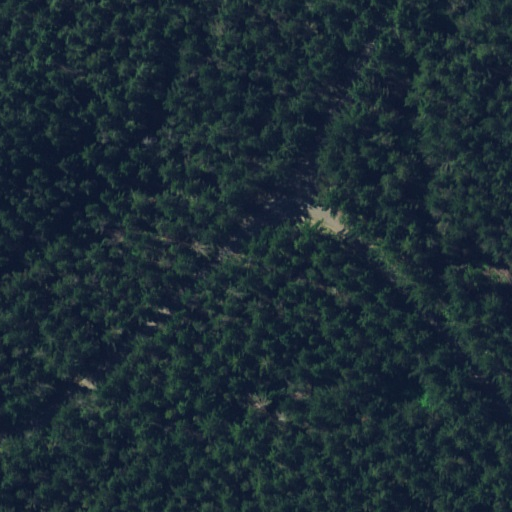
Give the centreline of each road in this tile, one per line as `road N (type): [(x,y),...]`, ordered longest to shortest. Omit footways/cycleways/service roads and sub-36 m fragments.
road 1 (track): [(0,386),(30,376),(191,232),(281,171)]
road 2 (track): [(511,414),(418,287),(281,171)]
road 3 (track): [(281,171),(281,154),(360,0)]
